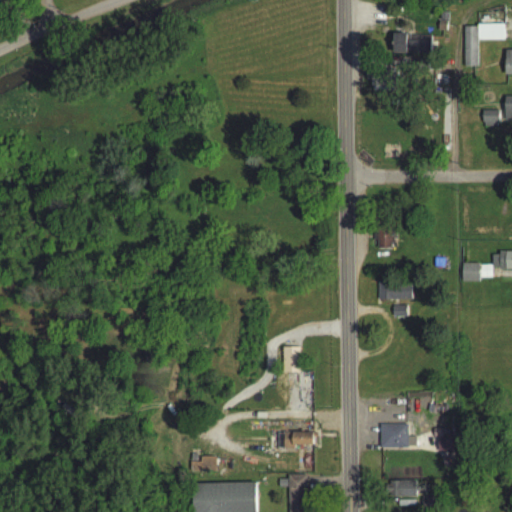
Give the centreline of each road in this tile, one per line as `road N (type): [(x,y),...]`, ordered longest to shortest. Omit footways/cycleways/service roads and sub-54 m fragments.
road 1 (tertiary): [(345,0),(350,511)]
road 2 (residential): [(511,169),(350,178)]
road 3 (residential): [(130,0),(0,44)]
